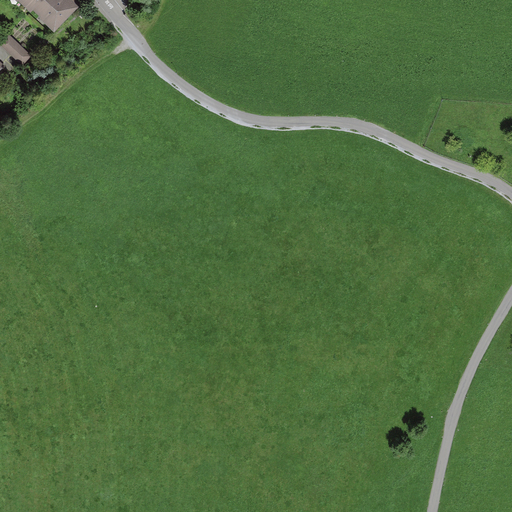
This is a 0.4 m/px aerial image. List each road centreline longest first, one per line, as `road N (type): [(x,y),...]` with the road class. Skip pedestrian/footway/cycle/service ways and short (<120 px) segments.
road 1 (residential): [(103,0),(160,68),(234,116),(379,132),(511,194)]
road 2 (residential): [(432,511),(466,379),(511,296)]
